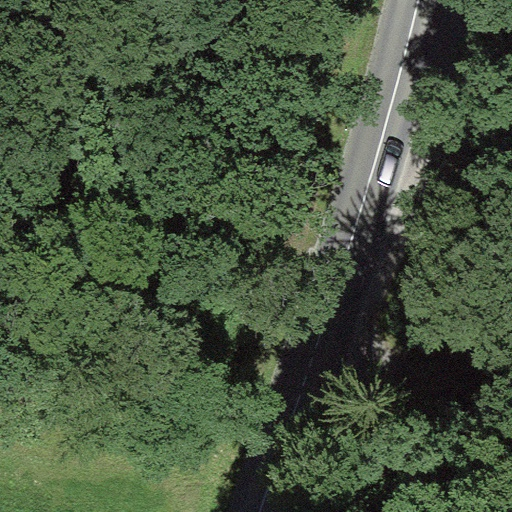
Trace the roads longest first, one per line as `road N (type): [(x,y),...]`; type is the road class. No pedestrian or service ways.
road 1 (tertiary): [(420,0),(369,191),(261,511)]
road 2 (track): [(324,331),(497,405)]
